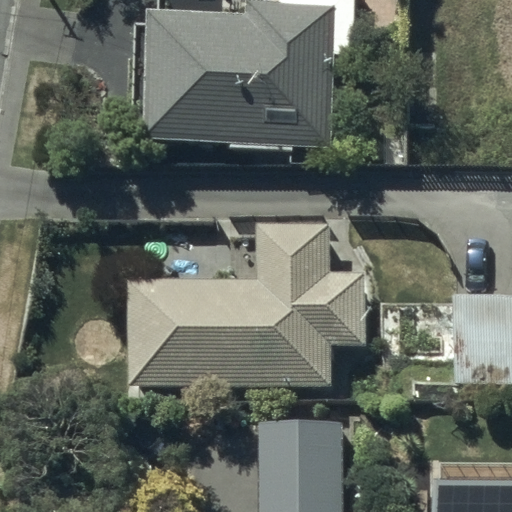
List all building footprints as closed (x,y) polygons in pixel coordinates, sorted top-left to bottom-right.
[(148,160),(232,161),(232,167),(297,168),(297,162),(336,162),(336,70),(356,70),(356,0),(284,0),(285,17),(253,17),(253,36),(233,36),(233,0),(161,0),(161,35),(137,35),(136,144),(148,144),(148,160)] [(231,295),(131,295),(131,402),(332,402),(332,360),(370,360),(370,273),(332,273),(332,238),(231,238),(231,295)] [(511,302),(457,303),(457,384),(511,383),(511,302)] [(343,511),(344,435),(262,434),(261,511),(343,511)] [(511,511),(511,482),(432,482),(431,511),(511,511)]
